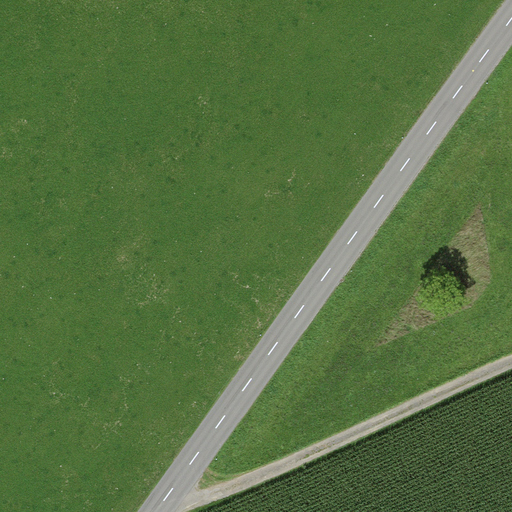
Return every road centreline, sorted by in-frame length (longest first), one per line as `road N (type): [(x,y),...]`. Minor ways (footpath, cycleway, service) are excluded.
road 1 (tertiary): [(511,21),(158,511)]
road 2 (track): [(163,504),(217,495),(511,371)]
